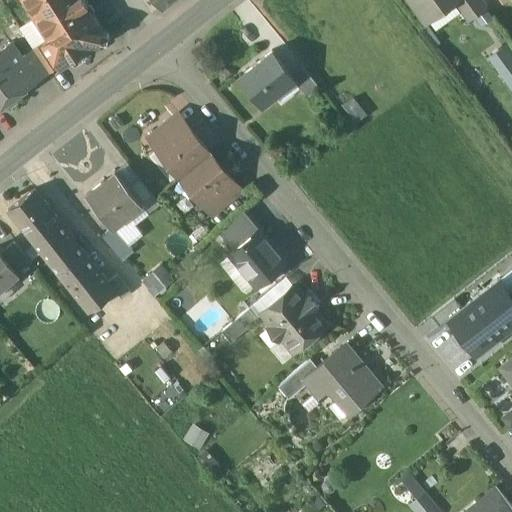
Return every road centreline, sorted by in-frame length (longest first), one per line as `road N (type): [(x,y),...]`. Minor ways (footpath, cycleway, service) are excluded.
road 1 (residential): [(164,40),(511,470)]
road 2 (tertiary): [(164,40),(0,169)]
